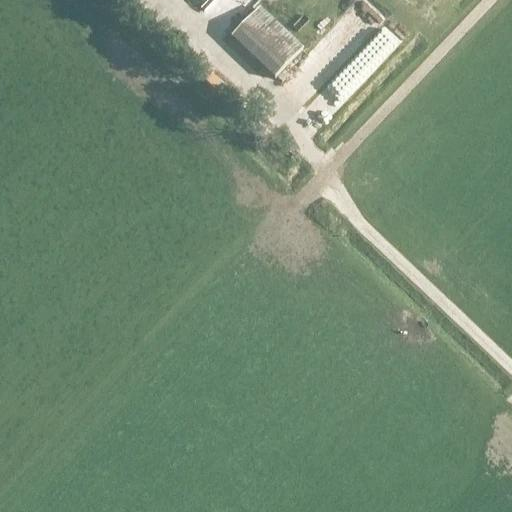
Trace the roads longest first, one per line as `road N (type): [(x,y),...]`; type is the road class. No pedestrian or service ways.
road 1 (track): [(150,0),(325,173),(336,202),(511,369)]
road 2 (track): [(325,173),(491,0)]
